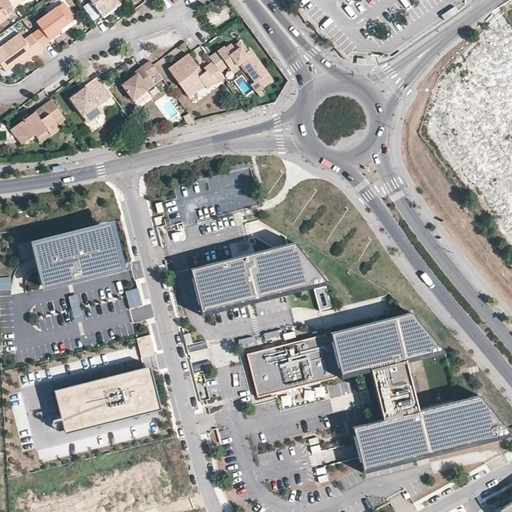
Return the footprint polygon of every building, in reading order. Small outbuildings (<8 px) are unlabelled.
[(0,0),(0,22),(8,18),(6,16),(15,10),(7,0),(0,0)] [(7,0),(15,10),(28,0),(29,0),(31,2),(33,0),(7,0)] [(97,0),(99,2),(94,5),(100,13),(116,0),(97,0)] [(102,16),(103,17),(122,3),(119,0),(116,0),(100,13),(102,16)] [(100,13),(94,5),(91,2),(84,7),(95,21),(102,16),(100,13)] [(76,20),(64,3),(36,23),(41,29),(33,35),(42,48),(50,42),(48,40),(62,30),(76,20)] [(48,40),(50,42),(63,33),(62,30),(48,40)] [(0,63),(6,72),(19,62),(33,53),(35,56),(44,50),(42,48),(33,35),(32,34),(24,40),(20,35),(0,48),(0,63)] [(242,46),(239,43),(233,47),(236,51),(242,46)] [(220,73),(227,67),(230,70),(241,62),(243,61),(250,70),(248,72),(254,81),(250,84),(256,92),(268,83),(263,75),(265,74),(248,51),(246,52),(242,46),(236,51),(233,47),(231,45),(226,49),(224,47),(209,58),(212,63),(220,73)] [(19,62),(22,66),(35,56),(33,53),(19,62)] [(203,75),(198,78),(193,72),(198,68),(188,55),(168,70),(188,99),(205,87),(206,89),(215,83),(216,85),(224,79),(220,73),(212,63),(204,68),(207,72),(203,75)] [(120,83),(133,101),(147,91),(155,85),(150,78),(158,73),(153,66),(150,61),(135,72),(137,75),(130,79),(128,77),(120,83)] [(248,72),(250,70),(243,61),(241,62),(248,72)] [(198,68),(193,72),(198,78),(203,75),(198,68)] [(87,122),(103,111),(100,107),(114,97),(102,81),(99,77),(85,86),(86,88),(70,99),(87,122)] [(45,109),(36,115),(35,112),(30,115),(32,118),(27,122),(25,119),(11,129),(17,138),(19,136),(26,137),(28,138),(35,134),(37,137),(47,130),(51,135),(60,128),(58,125),(54,120),(62,115),(51,100),(43,106),(45,109)] [(35,112),(36,115),(45,109),(43,106),(35,112)] [(118,224),(34,244),(38,264),(45,290),(129,270),(118,224)] [(326,281),(294,242),(280,246),(201,265),(213,310),(326,281)] [(213,310),(201,265),(189,268),(200,313),(213,310)] [(0,289),(11,289),(11,278),(0,277),(0,289)] [(314,288),(319,310),(331,307),(326,285),(314,288)] [(126,292),(129,309),(143,306),(139,289),(126,292)] [(79,294),(70,296),(75,323),(84,321),(79,294)] [(443,349),(412,312),(407,313),(331,332),(332,334),(342,374),(370,367),(379,400),(383,419),(352,425),(363,469),(507,434),(510,433),(480,395),(459,400),(419,410),(406,358),(443,349)] [(332,334),(331,332),(247,354),(258,397),(342,374),(332,334)] [(285,341),(295,338),(294,332),(283,335),(285,341)] [(190,335),(184,336),(187,347),(193,345),(190,335)] [(142,355),(154,352),(150,336),(138,339),(142,355)] [(147,364),(50,387),(61,433),(158,409),(147,364)] [(330,394),(341,391),(339,385),(328,388),(330,394)] [(311,453),(321,451),(318,438),(309,440),(311,453)] [(327,468),(317,469),(318,482),(328,482),(327,468)] [(511,511),(511,501),(498,510),(499,511),(511,511)]
